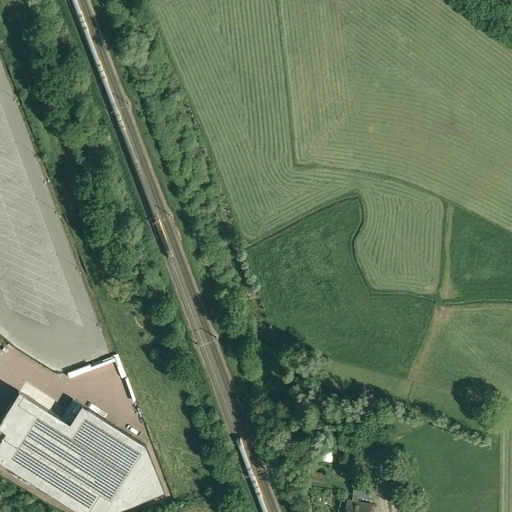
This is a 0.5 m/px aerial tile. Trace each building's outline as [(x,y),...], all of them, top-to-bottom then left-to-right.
[(0,462),(78,511),(113,511),(164,492),(146,446),(81,404),(69,423),(18,391),(0,420),(0,462)] [(395,465),(390,453),(382,456),(386,468),(395,465)] [(348,472),(358,474),(361,462),(350,460),(348,472)] [(313,481),(323,483),(325,473),(315,471),(313,481)] [(358,497),(368,499),(371,485),(355,482),(352,496),(358,497)] [(386,485),(388,500),(396,499),(394,484),(386,485)] [(357,502),(358,497),(352,496),(352,501),(348,500),(345,511),(371,511),(373,504),(357,502)]
